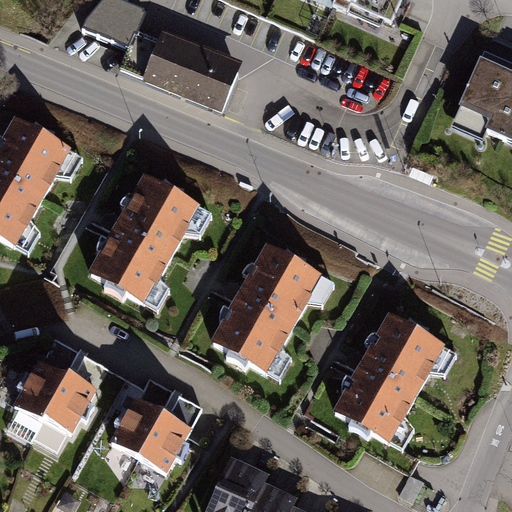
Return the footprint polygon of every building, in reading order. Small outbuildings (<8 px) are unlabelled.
[(145,82),(144,86),(223,117),(243,67),(162,35),(159,42),(140,35),(147,15),(107,0),(99,0),(85,38),(127,54),(120,72),(145,82)] [(362,0),(295,0),(294,3),(351,28),(362,0)] [(511,73),(484,61),(455,128),(511,153),(511,73)] [(15,128),(0,152),(0,245),(15,254),(70,160),(15,128)] [(143,191),(88,288),(146,320),(201,223),(143,191)] [(262,255),(206,350),(265,385),(321,290),(262,255)] [(386,326),(332,420),(389,453),(443,359),(386,326)] [(36,369),(12,415),(42,431),(66,385),(36,369)] [(66,385),(42,431),(70,445),(95,399),(66,385)] [(131,405),(104,455),(132,469),(159,420),(131,405)] [(159,420),(132,469),(156,484),(183,434),(159,420)] [(264,484),(226,468),(207,511),(252,511),(260,494),(264,484)] [(292,511),(294,508),(260,494),(252,511),(292,511)]
